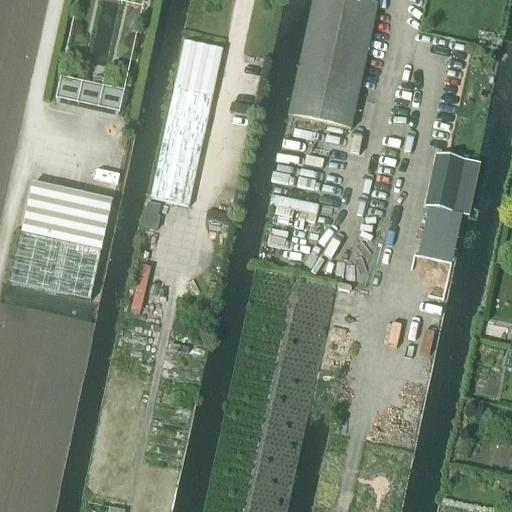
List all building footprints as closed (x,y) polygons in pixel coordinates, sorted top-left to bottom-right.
[(338,0),(313,0),(288,118),(352,132),(378,9),(338,0)] [(189,209),(223,52),(185,44),(175,91),(150,201),(189,209)] [(71,84),(61,82),(57,102),(67,104),(71,84)] [(99,114),(118,118),(123,95),(103,91),(99,114)] [(437,156),(426,206),(439,209),(469,216),(480,165),(437,156)] [(34,185),(11,286),(89,304),(112,203),(34,185)] [(147,205),(145,217),(157,219),(160,208),(147,205)]
